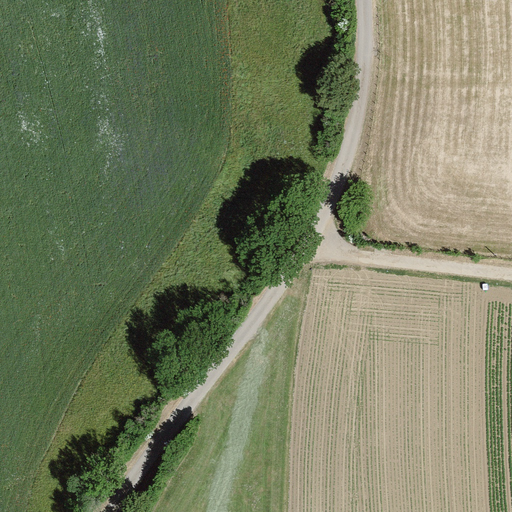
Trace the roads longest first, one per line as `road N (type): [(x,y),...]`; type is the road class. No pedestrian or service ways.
road 1 (track): [(364,0),(360,91),(337,181),(283,280),(114,511)]
road 2 (track): [(306,241),(363,259),(511,275)]
